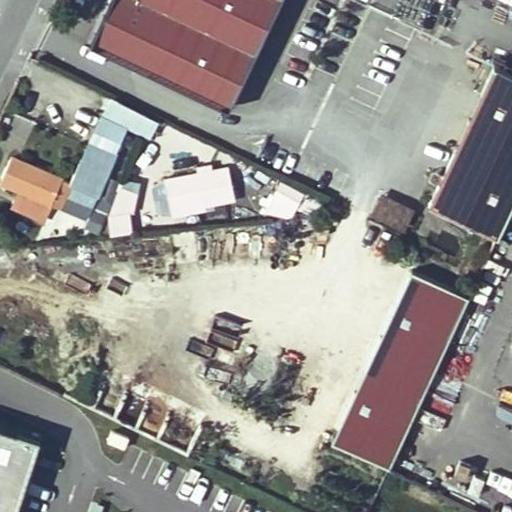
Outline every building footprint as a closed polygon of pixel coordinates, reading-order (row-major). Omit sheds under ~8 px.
[(228,104),(277,0),(110,0),(92,40),(228,104)] [(430,197),(498,229),(511,200),(511,35),(509,34),(443,169),(448,171),(445,178),(440,176),(430,197)] [(190,161),(142,166),(145,197),(193,192),(190,161)] [(95,175),(95,228),(106,228),(106,229),(135,228),(135,175),(95,175)] [(27,177),(16,201),(50,217),(62,194),(27,177)] [(269,209),(297,215),(303,185),(275,180),(269,209)] [(370,216),(403,230),(415,202),(382,188),(370,216)] [(469,292),(416,267),(335,438),(388,463),(469,292)] [(0,511),(13,511),(40,434),(0,420),(0,511)]
